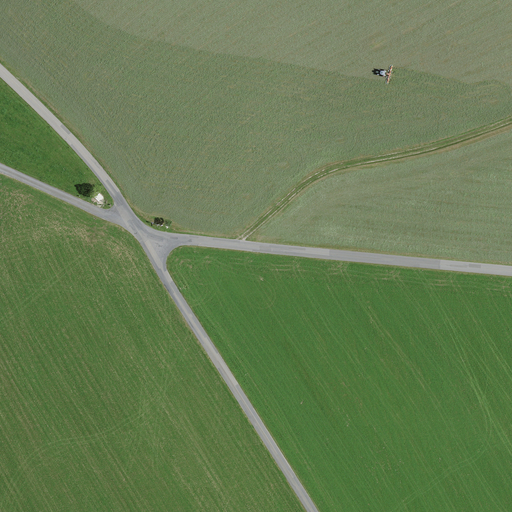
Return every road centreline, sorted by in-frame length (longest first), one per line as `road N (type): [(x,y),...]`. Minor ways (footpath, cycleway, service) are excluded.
road 1 (unclassified): [(511,271),(185,238),(147,243)]
road 2 (unclassified): [(310,511),(147,243)]
road 3 (track): [(511,121),(318,178),(236,244)]
road 4 (unclassified): [(147,243),(89,159),(0,70)]
road 5 (track): [(0,168),(132,221)]
